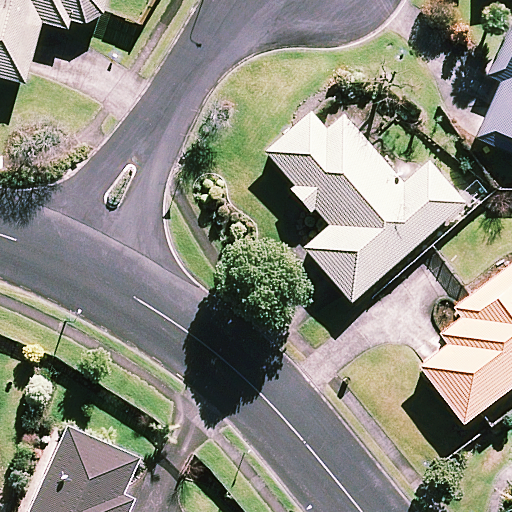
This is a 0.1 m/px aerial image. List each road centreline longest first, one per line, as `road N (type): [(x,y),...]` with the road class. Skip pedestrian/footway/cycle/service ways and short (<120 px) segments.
road 1 (residential): [(354,511),(216,350),(77,261)]
road 2 (residential): [(232,0),(77,261)]
